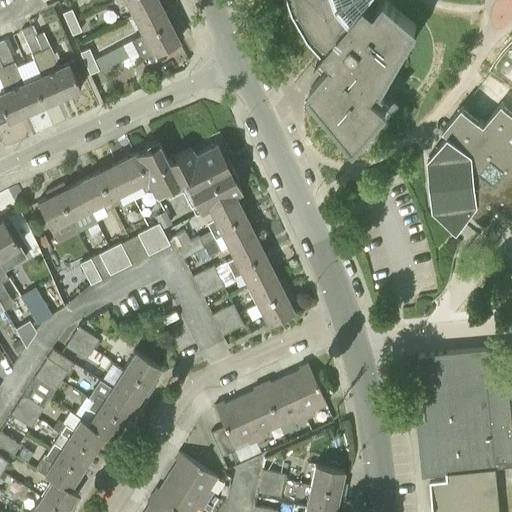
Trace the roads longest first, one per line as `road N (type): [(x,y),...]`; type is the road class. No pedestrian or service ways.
road 1 (residential): [(111,511),(193,386),(344,310)]
road 2 (residential): [(344,310),(238,62)]
road 3 (residential): [(0,168),(238,62)]
road 4 (residential): [(381,511),(354,343)]
road 5 (residential): [(354,343),(511,327)]
